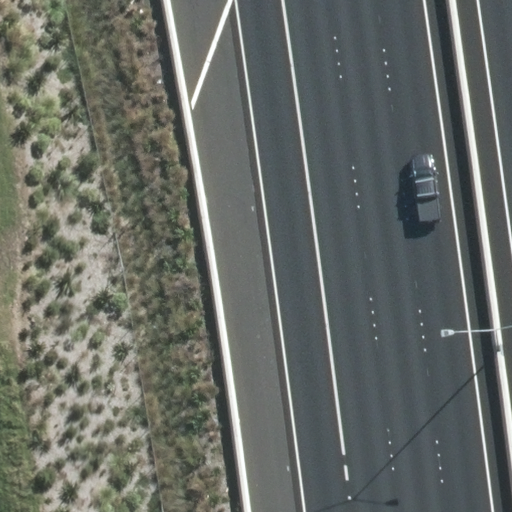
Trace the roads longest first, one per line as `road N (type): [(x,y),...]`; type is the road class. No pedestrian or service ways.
road 1 (motorway): [(432,511),(347,0)]
road 2 (motorway): [(472,511),(401,0)]
